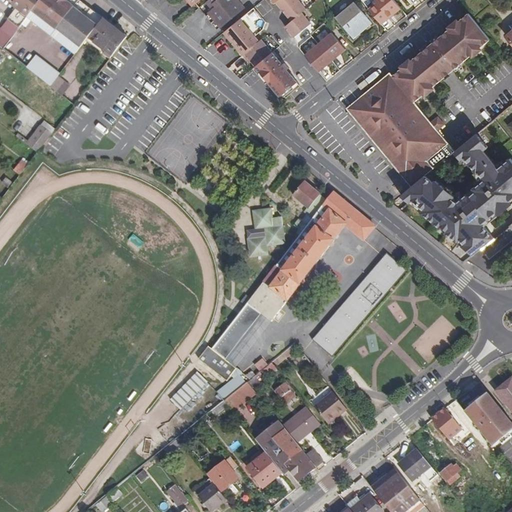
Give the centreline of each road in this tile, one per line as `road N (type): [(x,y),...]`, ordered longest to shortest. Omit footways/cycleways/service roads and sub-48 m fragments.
road 1 (secondary): [(291,511),(473,364)]
road 2 (secondary): [(462,281),(282,132)]
road 3 (residential): [(282,132),(441,0)]
road 4 (secondary): [(282,132),(125,4)]
